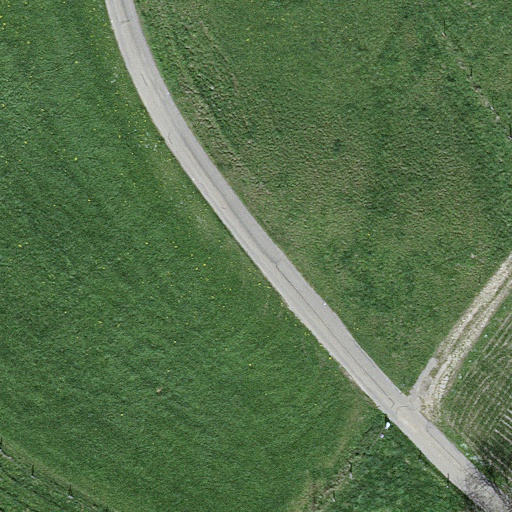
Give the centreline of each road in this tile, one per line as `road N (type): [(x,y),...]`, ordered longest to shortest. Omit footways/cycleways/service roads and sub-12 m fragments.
road 1 (unclassified): [(499,511),(377,389),(199,170),(133,41),(124,0)]
road 2 (track): [(407,420),(511,266)]
